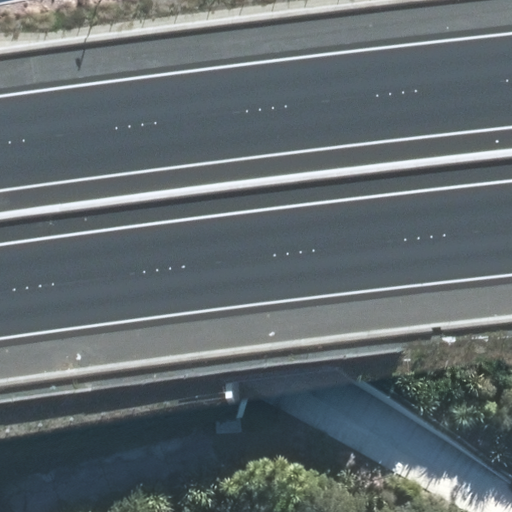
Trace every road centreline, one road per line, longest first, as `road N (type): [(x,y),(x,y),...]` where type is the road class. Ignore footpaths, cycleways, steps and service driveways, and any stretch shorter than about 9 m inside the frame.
road 1 (motorway): [(511,227),(0,298)]
road 2 (motorway): [(0,145),(242,106),(511,78)]
